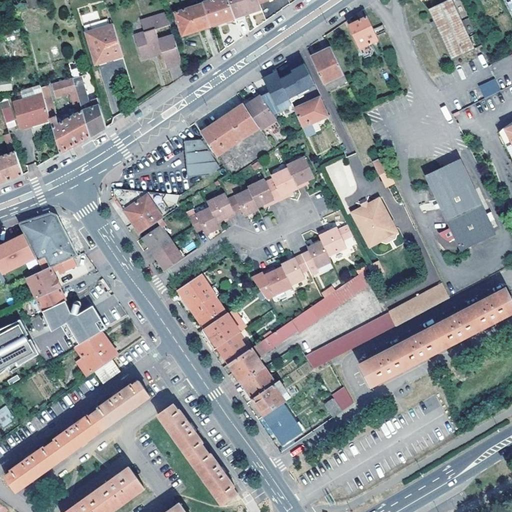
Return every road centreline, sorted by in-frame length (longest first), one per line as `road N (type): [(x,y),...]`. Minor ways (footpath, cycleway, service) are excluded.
road 1 (tertiary): [(67,177),(335,0)]
road 2 (residential): [(178,339),(0,467)]
road 3 (residential): [(150,511),(163,495),(126,431),(201,373)]
road 4 (residential): [(145,292),(234,231),(257,241),(306,218)]
road 5 (residential): [(201,373),(294,511)]
road 6 (secondary): [(387,511),(511,438)]
road 7 (residential): [(67,177),(145,292)]
